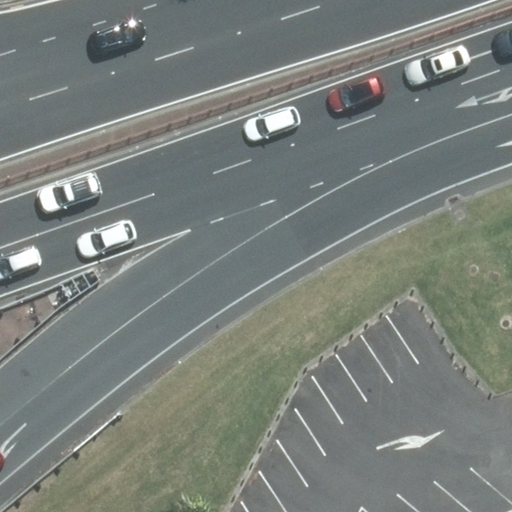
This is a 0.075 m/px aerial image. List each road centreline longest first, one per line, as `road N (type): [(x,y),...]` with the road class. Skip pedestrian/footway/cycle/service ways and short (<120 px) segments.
road 1 (motorway): [(392,109),(0,431)]
road 2 (primary): [(392,109),(0,246)]
road 3 (primary): [(0,107),(191,46)]
road 4 (motorway): [(0,45),(191,46)]
road 5 (primary): [(191,46),(331,0)]
road 6 (primary): [(511,66),(392,109)]
